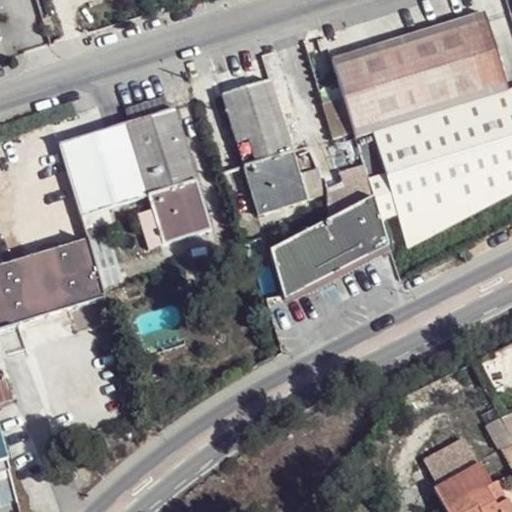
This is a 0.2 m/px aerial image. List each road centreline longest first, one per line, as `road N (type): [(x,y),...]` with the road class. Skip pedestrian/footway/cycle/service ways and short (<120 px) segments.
road 1 (secondary): [(511,259),(231,401),(91,511)]
road 2 (secondary): [(136,511),(242,428),(511,291)]
road 3 (residential): [(311,0),(0,99)]
